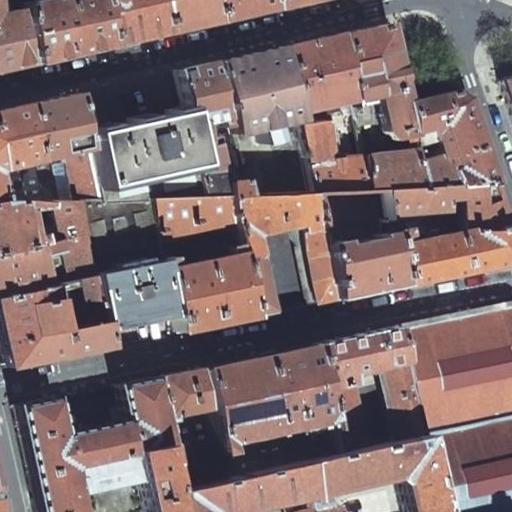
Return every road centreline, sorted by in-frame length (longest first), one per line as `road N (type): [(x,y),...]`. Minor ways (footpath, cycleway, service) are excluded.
road 1 (residential): [(0,388),(511,287)]
road 2 (residential): [(0,90),(402,0)]
road 3 (residential): [(511,177),(457,0)]
